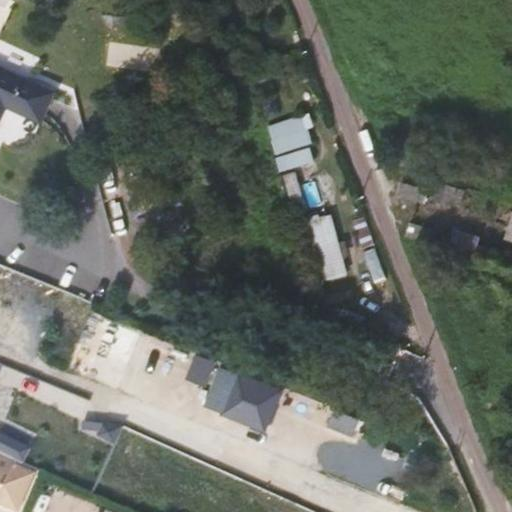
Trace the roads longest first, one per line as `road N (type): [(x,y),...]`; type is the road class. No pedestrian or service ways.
road 1 (unclassified): [(501,511),(298,0)]
road 2 (unknown): [(379,511),(0,348)]
